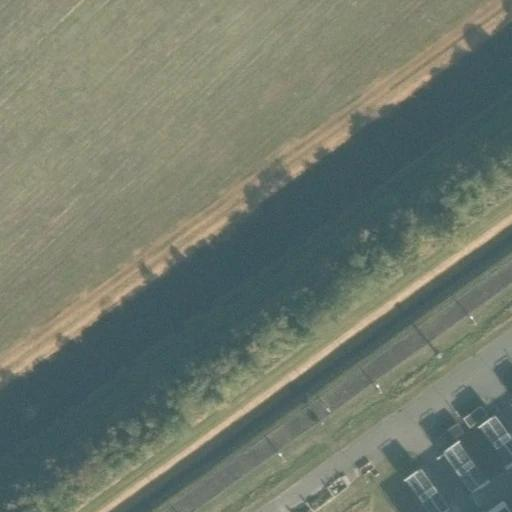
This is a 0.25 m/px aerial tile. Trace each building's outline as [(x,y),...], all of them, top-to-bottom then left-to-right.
[(463,418),(469,427),(487,414),(480,405),(463,418)] [(478,425),(506,463),(511,458),(511,440),(494,414),(478,425)] [(439,434),(446,443),(463,431),(456,422),(439,434)] [(442,452),(470,489),(483,479),(455,442),(442,452)] [(404,478),(427,511),(436,511),(446,505),(419,467),(404,478)]
